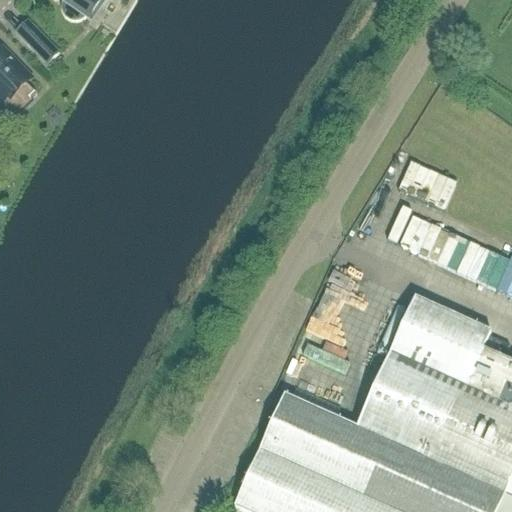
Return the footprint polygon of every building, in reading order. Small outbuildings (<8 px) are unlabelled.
[(58,0),(64,4),(63,5),(62,7),(62,10),(62,12),(62,14),(63,16),(64,18),(65,20),(67,21),(69,22),(71,23),(73,23),(75,23),(77,23),(79,22),(81,21),(83,20),(84,18),(85,18),(94,4),(99,8),(104,0),(58,0)] [(511,38),(511,6),(511,5),(495,26),(511,38)] [(58,55),(44,40),(32,52),(46,67),(58,55)] [(0,109),(15,124),(34,106),(30,102),(36,97),(25,86),(31,80),(1,49),(0,50),(0,109)] [(511,257),(499,253),(496,260),(410,227),(397,261),(511,304),(511,257)] [(284,400),(233,511),(511,511),(511,368),(503,364),(509,350),(489,341),(491,337),(416,303),(357,433),(284,400)] [(311,333),(327,341),(333,328),(340,332),(347,316),(324,306),(311,333)]
